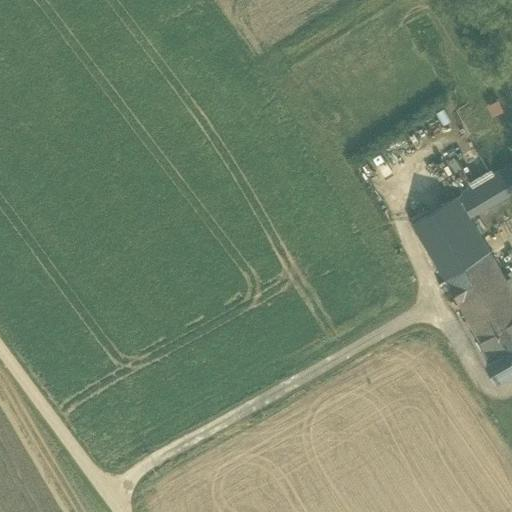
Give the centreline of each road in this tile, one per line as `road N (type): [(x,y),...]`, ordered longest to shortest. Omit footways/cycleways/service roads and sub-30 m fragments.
road 1 (unclassified): [(104,494),(440,301)]
road 2 (unclassified): [(0,357),(104,494)]
